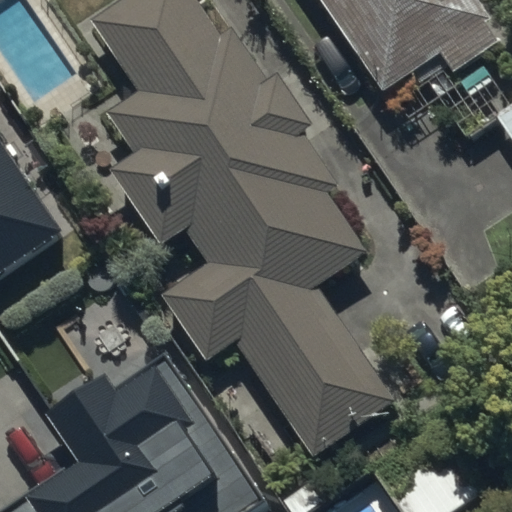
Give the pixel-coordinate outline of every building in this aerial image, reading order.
[(224,49),(190,0),(149,0),(95,36),(141,104),(116,121),(146,168),(116,188),(165,261),(190,244),(212,276),(171,303),(217,371),(242,354),(320,470),(399,416),(322,301),(375,265),(337,209),(345,203),(307,148),(319,140),(286,91),(277,97),(238,39),(224,49)] [(497,35),(472,0),(317,0),(391,107),(417,89),(421,95),(451,74),(458,86),(502,56),(490,39),(497,35)] [(511,114),(498,123),(511,143),(511,114)] [(0,275),(63,234),(0,141),(0,275)] [(105,374),(45,414),(76,461),(0,511),(262,511),(267,509),(164,355),(115,388),(105,374)] [(389,488),(404,511),(474,511),(485,505),(449,449),(389,488)]
